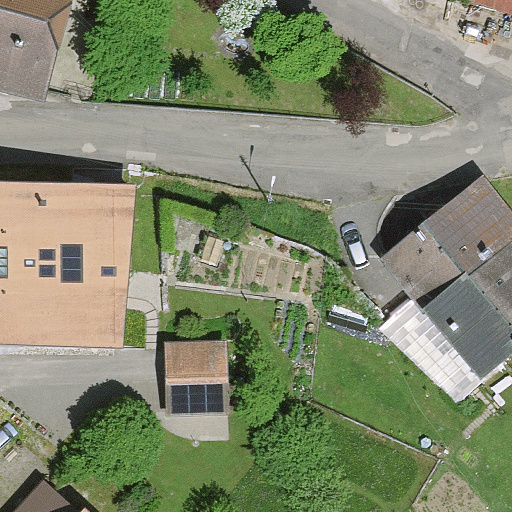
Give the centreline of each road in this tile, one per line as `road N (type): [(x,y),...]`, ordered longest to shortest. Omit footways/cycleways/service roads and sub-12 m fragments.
road 1 (residential): [(511,136),(449,147),(341,149),(81,130),(0,132)]
road 2 (residential): [(511,114),(478,87),(308,0)]
